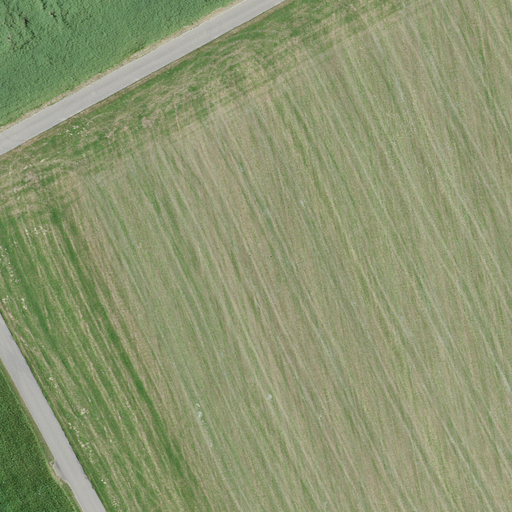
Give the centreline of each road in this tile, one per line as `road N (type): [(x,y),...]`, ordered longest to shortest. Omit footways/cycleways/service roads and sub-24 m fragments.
road 1 (unclassified): [(265,0),(0,145)]
road 2 (unclassified): [(0,331),(96,511)]
